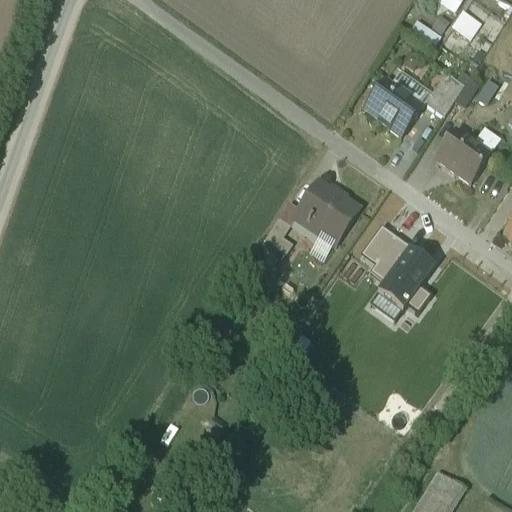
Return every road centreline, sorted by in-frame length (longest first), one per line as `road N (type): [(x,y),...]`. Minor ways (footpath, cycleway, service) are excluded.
road 1 (unclassified): [(137,0),(511,271)]
road 2 (unclassified): [(72,0),(0,199)]
